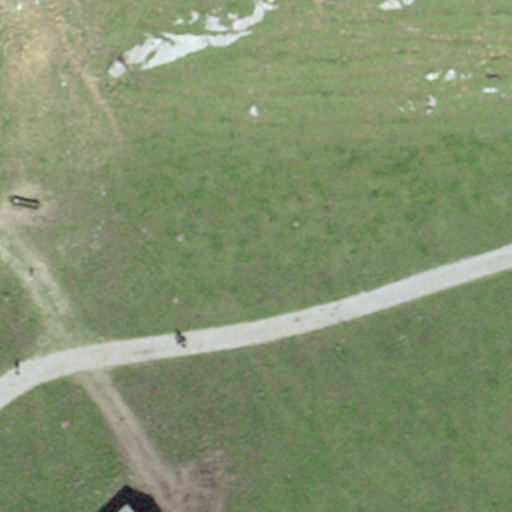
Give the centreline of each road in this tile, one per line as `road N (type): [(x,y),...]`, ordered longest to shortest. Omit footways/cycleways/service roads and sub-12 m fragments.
road 1 (track): [(511,260),(302,323),(88,360),(38,374),(0,397)]
road 2 (track): [(88,360),(163,483)]
